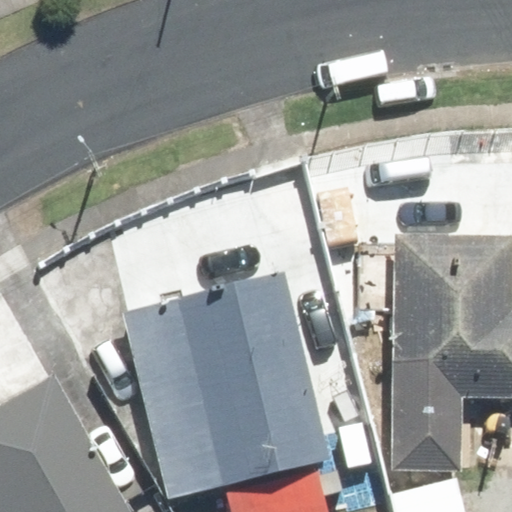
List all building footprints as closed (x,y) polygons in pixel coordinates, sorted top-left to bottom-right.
[(385,212),(327,209),(325,242),(384,245),(385,212)] [(510,241),(389,240),(386,470),(456,471),(457,402),(511,403),(511,309),(509,310),(510,241)] [(279,279),(118,318),(163,502),(324,463),(279,279)] [(0,407),(0,511),(121,511),(49,381),(0,407)] [(309,511),(305,494),(241,510),(241,511),(309,511)]
